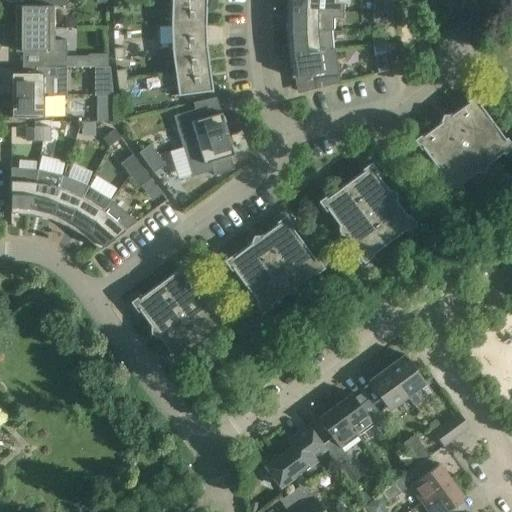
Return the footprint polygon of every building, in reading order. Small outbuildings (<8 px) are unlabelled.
[(66,6),(66,0),(42,0),(43,5),(15,5),(15,28),(54,28),(54,6),(66,6)] [(334,2),(334,0),(286,0),(286,9),(343,11),(343,3),(334,2)] [(374,1),(373,12),(388,12),(388,9),(388,6),(388,2),(374,1)] [(123,14),(123,3),(113,3),(113,13),(123,14)] [(171,28),(206,26),(206,4),(171,6),(171,26),(171,28)] [(343,17),(343,11),(286,9),(286,33),(331,30),(331,29),(333,29),(333,17),(343,17)] [(382,23),(382,20),(388,21),(388,12),(373,12),(373,23),(382,23)] [(172,50),(207,48),(206,46),(206,26),(171,28),(172,50)] [(54,40),(54,28),(15,28),(15,51),(42,51),(42,63),(66,63),(66,40),(54,40)] [(333,50),(331,31),(331,30),(286,33),(288,55),(333,50)] [(388,35),(372,37),(373,45),(389,43),(388,35)] [(389,43),(373,45),(374,53),(374,57),(375,57),(391,55),(389,43)] [(115,59),(125,59),(124,48),(114,48),(115,59)] [(175,72),(210,70),(207,48),(172,50),(172,52),(175,72)] [(340,83),(337,63),(335,49),(333,50),(288,55),(292,78),(314,74),(316,89),(340,83)] [(66,67),(57,67),(36,67),(36,73),(12,73),(12,96),(53,96),(66,96),(66,67)] [(117,81),(127,80),(126,69),(116,71),(117,81)] [(178,95),(211,91),(211,92),(213,91),(210,70),(175,72),(178,95)] [(119,92),(121,91),(128,90),(127,80),(117,81),(119,92)] [(112,104),(112,96),(97,95),(97,104),(112,104)] [(53,118),(53,96),(12,96),(12,118),(53,118)] [(195,110),(173,116),(183,147),(228,134),(222,112),(221,113),(216,97),(193,104),(195,110)] [(511,147),(481,106),(475,98),(450,116),(453,120),(445,126),(442,122),(417,140),(441,173),(453,189),(473,175),(476,179),(472,183),(483,199),(510,179),(495,158),(511,147)] [(94,122),(81,123),(82,136),(95,135),(94,122)] [(34,142),(42,142),(42,127),(34,127),(34,142)] [(42,142),(51,141),(50,127),(42,127),(42,142)] [(114,129),(102,139),(108,147),(109,146),(120,138),(121,138),(120,137),(116,131),(114,129)] [(235,170),(230,156),(235,155),(228,134),(183,147),(192,177),(212,171),(214,176),(235,170)] [(146,163),(158,155),(150,144),(138,153),(141,157),(146,163)] [(38,155),(37,169),(61,172),(62,158),(38,155)] [(130,175),(141,167),(137,160),(132,155),(121,163),(130,175)] [(146,163),(153,173),(165,165),(158,155),(146,163)] [(389,191),(377,174),(371,166),(322,202),(364,260),(413,224),(395,199),(391,202),(385,194),(389,191)] [(139,188),(150,179),(141,167),(130,175),(139,188)] [(30,214),(38,170),(11,168),(11,213),(30,214)] [(49,219),(63,176),(38,170),(30,214),(49,219)] [(67,226),(88,186),(63,176),(49,219),(67,226)] [(84,236),(103,211),(111,200),(88,186),(67,226),(84,236)] [(103,211),(84,236),(99,249),(136,222),(111,200),(103,211)] [(309,251),(291,227),(285,218),(260,237),(263,241),(255,247),(252,243),(227,261),(251,294),(263,310),(321,268),(309,251)] [(225,325),(188,275),(182,267),(133,302),(152,327),(156,325),(162,333),(158,336),(176,360),(225,325)] [(416,390),(425,383),(404,355),(386,368),(414,406),(423,400),(416,390)] [(414,407),(414,406),(386,368),(368,381),(389,410),(407,397),(414,407)] [(335,406),(357,436),(374,424),(351,393),(335,406)] [(335,406),(318,418),(332,438),(324,445),(326,449),(340,467),(349,460),(341,448),(357,436),(335,406)] [(436,419),(428,425),(443,447),(446,445),(464,431),(453,417),(441,427),(436,419)] [(382,436),(391,429),(385,421),(376,428),(382,436)] [(276,481),(281,488),(303,471),(310,480),(323,469),(316,461),(317,461),(314,458),(326,449),(308,425),(287,441),(292,447),(278,457),(274,455),(272,462),(265,467),(268,470),(265,476),(276,481)] [(418,465),(429,456),(414,435),(402,444),(418,465)] [(349,460),(340,467),(352,484),(362,476),(349,460)] [(421,503),(452,481),(439,464),(419,478),(412,469),(393,483),(393,484),(381,493),(388,502),(401,493),(409,487),(421,503)] [(395,471),(389,475),(393,482),(399,477),(395,471)] [(427,511),(444,511),(464,497),(452,481),(421,503),(427,511)] [(325,511),(316,499),(315,499),(304,483),(279,501),(280,502),(285,498),(294,511),(325,511)] [(376,496),(370,487),(361,494),(367,503),(376,496)]
